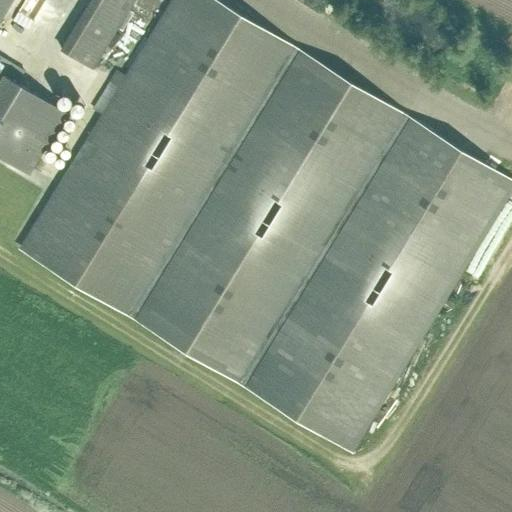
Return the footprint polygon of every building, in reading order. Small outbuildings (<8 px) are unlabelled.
[(0,0),(0,28),(17,0),(0,0)] [(511,191),(511,188),(209,0),(172,0),(21,244),(351,450),(511,191)] [(135,0),(92,0),(62,49),(93,68),(135,0)] [(66,112),(4,74),(0,80),(0,154),(29,172),(66,112)] [(511,152),(502,149),(496,165),(511,171),(511,152)]
